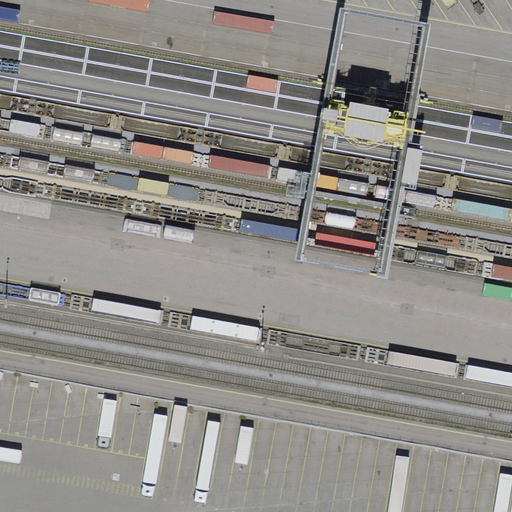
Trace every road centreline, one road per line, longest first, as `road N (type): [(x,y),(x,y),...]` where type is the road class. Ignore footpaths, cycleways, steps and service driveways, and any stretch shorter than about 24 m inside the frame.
road 1 (unknown): [(0,47),(511,149),(511,51),(266,0)]
road 2 (unknown): [(0,247),(511,342)]
road 3 (unknown): [(0,442),(132,465)]
